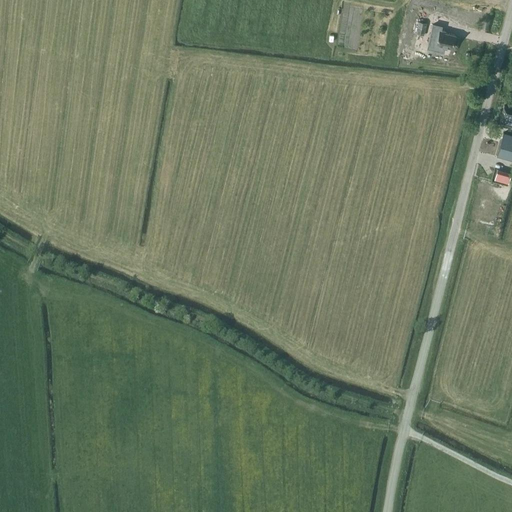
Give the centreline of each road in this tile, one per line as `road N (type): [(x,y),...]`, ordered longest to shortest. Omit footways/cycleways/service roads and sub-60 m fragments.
road 1 (unclassified): [(391,511),(402,438),(511,12)]
road 2 (track): [(407,421),(294,377),(227,331),(0,233)]
